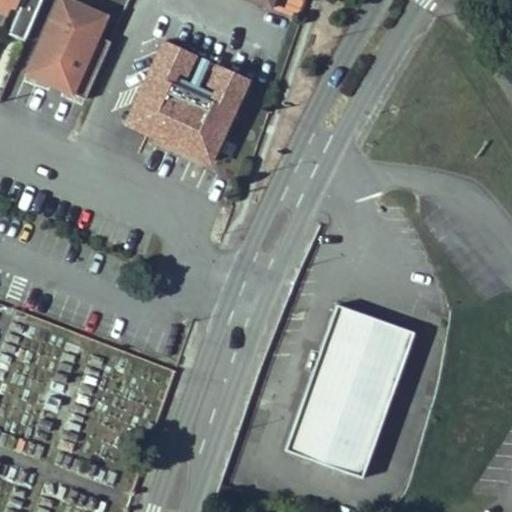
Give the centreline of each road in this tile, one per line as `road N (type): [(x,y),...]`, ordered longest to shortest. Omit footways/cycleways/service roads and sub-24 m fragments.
road 1 (tertiary): [(174,511),(253,284),(409,0)]
road 2 (tertiary): [(376,0),(223,287),(150,511)]
